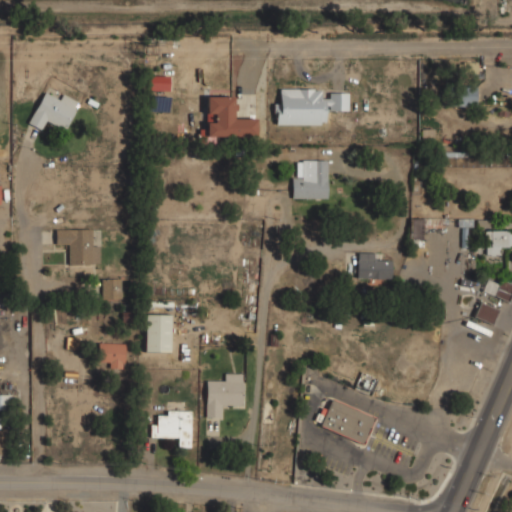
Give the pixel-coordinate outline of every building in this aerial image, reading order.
[(168,90),(168,76),(149,76),(149,90),(168,90)] [(476,86),(452,86),(451,106),(475,107),(476,86)] [(274,125),(325,124),(325,111),(347,111),(347,92),(328,92),(328,99),(320,99),(320,89),(279,89),(279,104),(274,104),(274,125)] [(78,102),(62,94),(59,100),(44,91),(27,123),(40,130),(45,120),(63,130),(78,102)] [(205,136),(255,137),(255,119),(234,118),(235,97),(206,96),(205,136)] [(327,198),(327,160),(295,160),(296,177),(291,177),(291,198),(327,198)] [(408,247),(422,247),(423,219),(409,219),(408,247)] [(68,265),(99,264),(99,246),(91,246),(91,229),(54,229),(55,244),(67,244),(68,265)] [(511,231),(483,231),(483,243),(485,243),(485,255),(499,255),(499,247),(511,246),(511,231)] [(391,279),(391,260),(376,260),(376,253),(357,252),(356,278),(391,279)] [(120,299),(120,278),(100,278),(101,299),(120,299)] [(482,292),(507,300),(511,285),(511,283),(499,280),(499,283),(486,279),(482,292)] [(492,323),(497,308),(478,302),(473,317),(492,323)] [(170,315),(144,314),(144,351),(169,352),(170,315)] [(124,344),(97,343),(96,361),(109,362),(108,368),(123,369),(124,344)] [(242,405),(242,374),(224,374),(224,380),(205,380),(205,417),(220,417),(220,405),(242,405)] [(0,394),(0,409),(11,410),(11,395),(0,394)] [(330,400),(318,425),(361,444),(372,419),(330,400)] [(149,437),(177,437),(177,447),(190,447),(190,411),(166,411),(165,415),(156,415),(156,424),(150,424),(149,437)]
